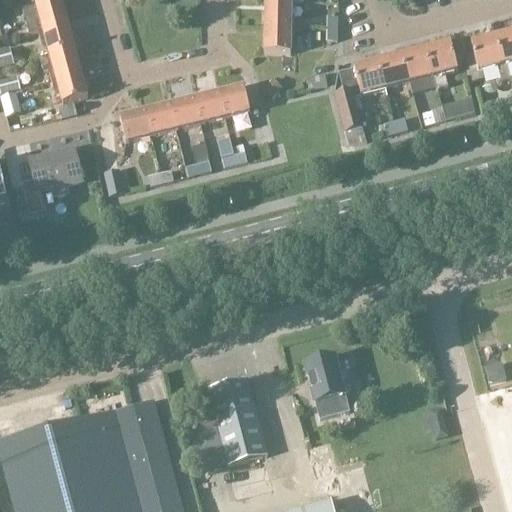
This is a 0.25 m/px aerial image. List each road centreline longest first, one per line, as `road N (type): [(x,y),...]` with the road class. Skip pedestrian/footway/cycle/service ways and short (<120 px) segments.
road 1 (secondary): [(0,302),(511,167)]
road 2 (unclassified): [(0,396),(432,284)]
road 3 (unclassified): [(493,511),(432,284)]
road 4 (residential): [(511,3),(389,36),(379,0)]
road 5 (residential): [(130,80),(94,120),(0,142)]
road 6 (residential): [(216,0),(210,54),(130,80)]
